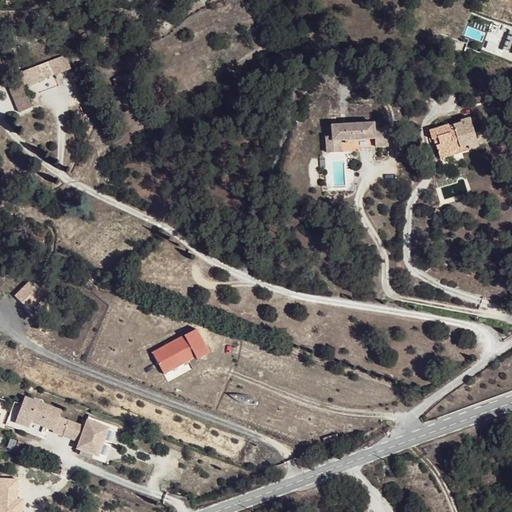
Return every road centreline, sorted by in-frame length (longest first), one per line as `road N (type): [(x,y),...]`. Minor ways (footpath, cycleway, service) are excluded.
road 1 (residential): [(40,161),(264,283),(473,323),(493,344),(490,357)]
road 2 (residential): [(420,136),(427,171),(405,209),(408,264),(511,312)]
road 3 (residential): [(361,179),(356,209),(386,260),(389,286),(411,302),(511,320)]
road 4 (secondary): [(213,511),(351,462)]
road 5 (residential): [(490,357),(421,409),(408,440)]
